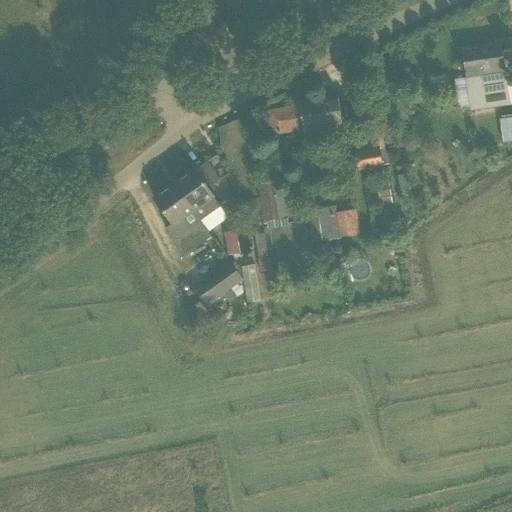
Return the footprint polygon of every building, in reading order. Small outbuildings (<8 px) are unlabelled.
[(238,35),(243,25),(243,24),(243,23),(243,22),(242,21),(241,20),(239,19),(238,19),(237,19),(235,19),(234,20),(228,30),(238,35)] [(471,105),(507,99),(505,81),(499,43),(463,48),(471,105)] [(342,125),(338,95),(299,101),(300,107),(270,112),(273,133),(292,130),(293,139),(305,137),(306,145),(332,141),(330,127),(342,125)] [(373,112),(354,115),(355,128),(361,128),(371,126),(374,126),(373,112)] [(505,141),(511,139),(511,113),(501,114),(505,141)] [(385,148),(359,150),(360,166),(386,165),(385,148)] [(350,184),(347,162),(346,153),(337,154),(339,163),(332,164),(332,171),(340,170),(342,185),(350,184)] [(218,179),(206,161),(175,183),(201,219),(220,205),(207,187),(218,179)] [(318,162),(299,164),(301,181),(320,179),(318,162)] [(279,219),(275,193),(273,182),(257,184),(259,197),(261,213),(263,222),(279,219)] [(154,198),(180,233),(201,219),(175,183),(154,198)] [(390,189),(378,191),(381,206),(392,203),(390,189)] [(250,207),(251,214),(261,213),(259,197),(237,201),(239,209),(250,207)] [(336,205),(306,209),(311,240),(340,236),(337,211),(336,205)] [(263,222),(261,213),(251,214),(258,258),(268,256),(263,222)] [(224,231),(228,253),(239,251),(235,229),(224,231)] [(387,252),(403,247),(399,234),(383,239),(387,252)] [(210,276),(222,295),(224,293),(230,302),(244,292),(242,282),(243,280),(230,262),(210,276)] [(241,266),(243,280),(247,302),(260,300),(254,264),(241,266)] [(222,295),(210,276),(195,287),(207,305),(222,295)]
